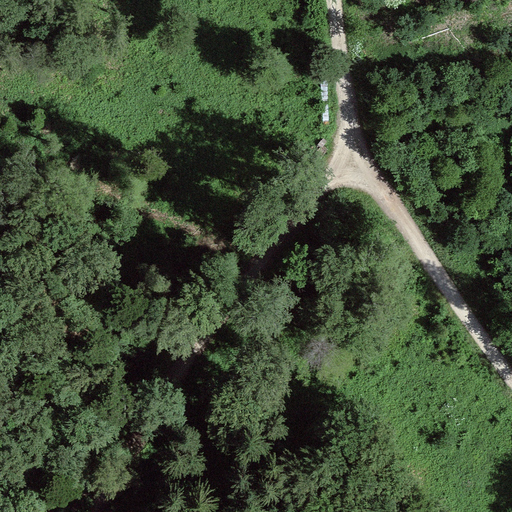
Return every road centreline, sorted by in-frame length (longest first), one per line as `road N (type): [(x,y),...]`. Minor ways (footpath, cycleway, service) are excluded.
road 1 (track): [(348,109),(344,145),(324,190),(93,511)]
road 2 (track): [(331,0),(332,75),(400,227),(511,375)]
